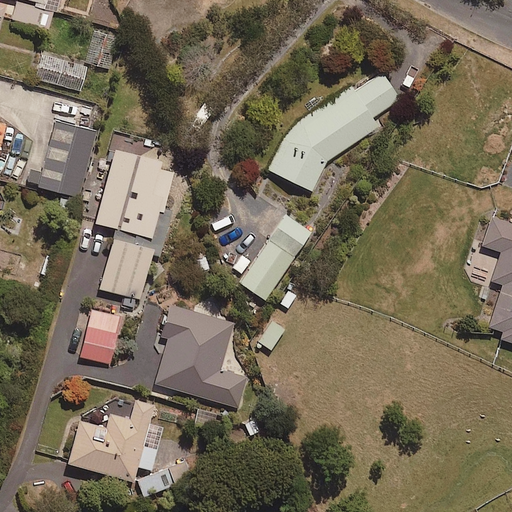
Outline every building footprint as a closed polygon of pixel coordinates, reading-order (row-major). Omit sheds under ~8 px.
[(36,0),(66,8),(68,0),(36,0)] [(108,68),(118,34),(94,27),(84,61),(108,68)] [(79,90),(85,66),(39,53),(32,77),(79,90)] [(371,116),(399,97),(381,71),(353,90),(349,84),(289,125),(267,167),(309,190),(325,160),(377,125),(371,116)] [(79,196),(96,130),(53,118),(46,143),(35,140),(24,181),(79,196)] [(157,166),(159,158),(110,146),(91,220),(113,225),(95,295),(136,306),(151,252),(158,253),(170,208),(162,206),(171,170),(157,166)] [(373,184),(386,168),(374,159),(361,175),(373,184)] [(263,298),(310,228),(285,211),(238,281),(263,298)] [(511,222),(490,216),(481,243),(500,250),(491,278),(501,282),(487,325),(501,330),(499,337),(511,341),(511,222)] [(219,368),(232,322),(168,304),(159,333),(166,335),(153,381),(237,406),(246,376),(219,368)] [(108,363),(120,316),(90,308),(78,355),(108,363)] [(269,348),(282,328),(270,319),(256,340),(269,348)] [(147,422),(153,402),(133,397),(128,414),(108,409),(104,424),(77,417),(65,460),(131,478),(135,464),(149,468),(161,426),(147,422)]
